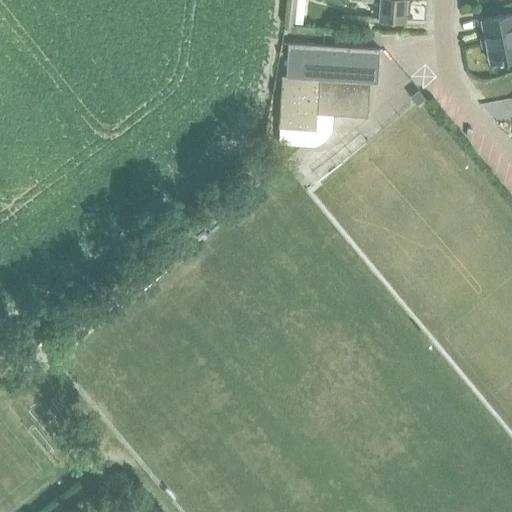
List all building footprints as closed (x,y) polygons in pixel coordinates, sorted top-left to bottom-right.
[(293,25),(294,0),(286,0),(285,24),(293,25)] [(366,0),(380,1),(379,17),(405,19),(406,0),(366,0)] [(426,0),(413,0),(413,17),(426,17),(426,0)] [(511,12),(481,19),(490,62),(511,57),(511,12)] [(342,26),(367,27),(367,15),(342,13),(342,26)] [(370,81),(377,82),(379,48),(288,42),(286,75),(282,74),(279,127),(316,129),(317,113),(368,116),(370,81)] [(418,89),(410,96),(417,104),(425,98),(418,89)]
